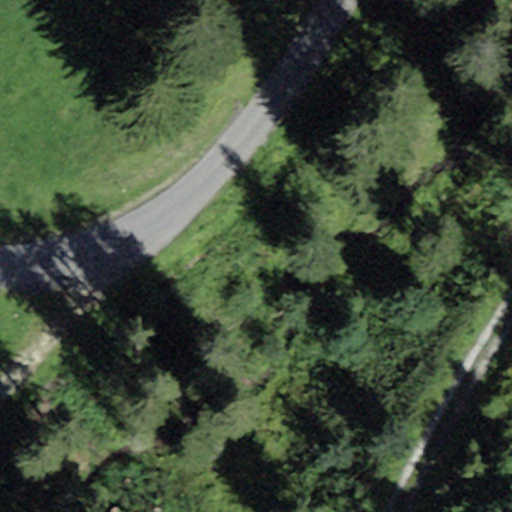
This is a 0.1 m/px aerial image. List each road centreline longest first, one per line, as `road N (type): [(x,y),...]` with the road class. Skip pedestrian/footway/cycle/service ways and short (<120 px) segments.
road 1 (residential): [(0,262),(120,236),(203,179),(245,134),(338,0)]
road 2 (track): [(398,511),(436,426),(511,305)]
